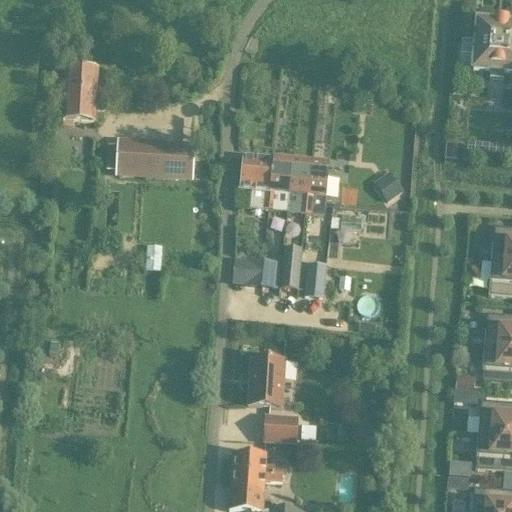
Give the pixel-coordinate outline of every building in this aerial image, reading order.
[(474,55),(473,72),(490,73),(489,80),(503,81),(504,75),(511,75),(511,26),(508,27),(508,22),(494,21),(494,25),(477,24),(475,41),(477,41),(476,55),(474,55)] [(66,72),(64,124),(94,125),(94,113),(100,114),(105,113),(106,98),(102,97),(95,97),(96,73),(66,72)] [(117,141),(115,179),(194,183),(196,146),(117,141)] [(468,155),(469,147),(446,145),(444,165),(467,167),(468,155)] [(272,215),(277,163),(246,160),(246,159),(242,194),(243,194),(243,193),(255,194),(253,213),(272,215)] [(293,165),(277,163),(272,215),(280,215),(280,210),(290,211),(293,165)] [(293,165),(290,211),(294,212),(294,217),(309,218),(313,166),(293,165)] [(313,166),(309,218),(324,220),(326,201),(329,201),(332,168),(313,166)] [(379,196),(386,206),(402,195),(395,185),(379,196)] [(511,231),(494,230),(491,265),(511,266),(511,231)] [(298,294),(301,253),(283,251),(279,292),(298,294)] [(264,289),(267,261),(234,260),(233,288),(264,289)] [(279,262),(267,261),(264,289),(278,289),(279,262)] [(511,266),(491,265),(488,299),(511,300),(511,266)] [(306,267),(303,301),(323,303),(326,268),(306,267)] [(484,352),(511,354),(511,319),(487,318),(484,352)] [(360,327),(359,334),(374,336),(375,329),(360,327)] [(511,354),(484,352),(482,386),(511,388),(511,354)] [(250,361),(246,411),(281,413),(285,364),(250,361)] [(473,395),(474,383),(456,381),(456,393),(473,395)] [(478,439),(511,441),(511,406),(480,404),(478,439)] [(263,418),(262,447),(296,449),(298,420),(263,418)] [(511,441),(478,439),(475,473),(511,476),(511,441)] [(265,511),(267,486),(284,487),(285,470),(269,469),(269,457),(232,456),(229,511),(265,511)] [(449,480),(457,480),(458,468),(450,468),(449,480)] [(457,482),(449,482),(448,496),(456,496),(457,482)] [(511,511),(511,494),(474,491),(472,511),(511,511)]
